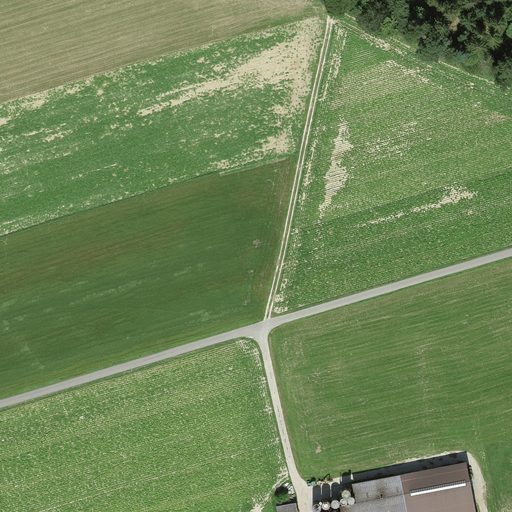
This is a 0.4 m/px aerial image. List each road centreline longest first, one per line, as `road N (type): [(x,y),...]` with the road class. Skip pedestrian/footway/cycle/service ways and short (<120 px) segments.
road 1 (unclassified): [(511,253),(0,405)]
road 2 (track): [(296,489),(263,325),(327,26),(324,0)]
